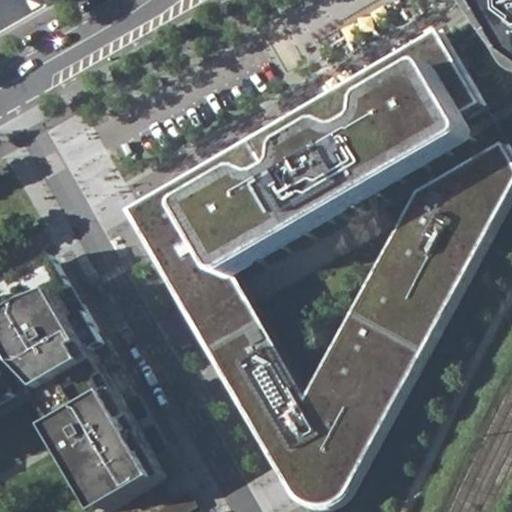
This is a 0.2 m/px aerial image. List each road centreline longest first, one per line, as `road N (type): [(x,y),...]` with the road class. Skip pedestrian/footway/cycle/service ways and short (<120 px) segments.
road 1 (residential): [(251,511),(5,82)]
road 2 (tertiary): [(5,82),(145,0)]
